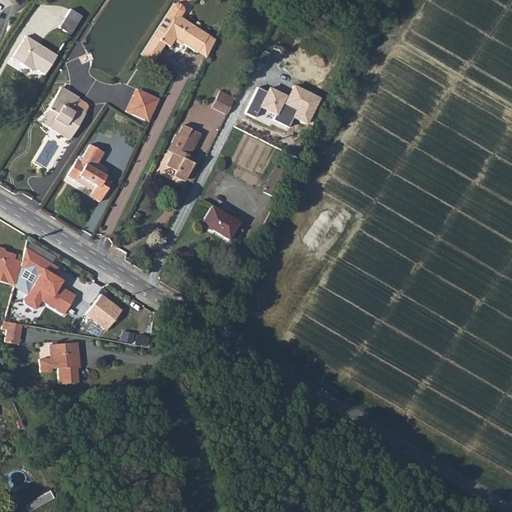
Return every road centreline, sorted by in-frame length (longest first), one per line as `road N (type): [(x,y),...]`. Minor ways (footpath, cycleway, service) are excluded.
road 1 (tertiary): [(511,511),(0,200)]
road 2 (unknown): [(91,255),(189,63)]
road 3 (unknown): [(108,266),(169,213),(214,120)]
